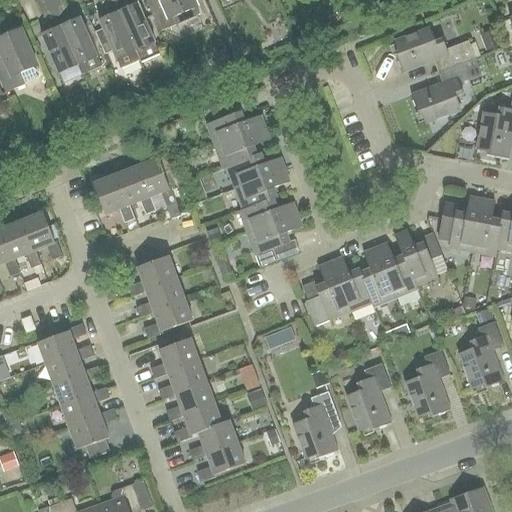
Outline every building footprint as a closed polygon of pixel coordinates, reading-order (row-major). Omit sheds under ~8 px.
[(78,66),(49,0),(36,0),(49,31),(41,35),(59,75),(78,66)] [(62,0),(49,0),(78,66),(79,66),(83,75),(102,67),(98,58),(80,17),(72,21),(62,0)] [(112,51),(116,60),(120,69),(140,61),(136,52),(113,0),(99,0),(107,17),(99,20),(103,29),(95,32),(105,54),(112,51)] [(113,0),(136,52),(140,61),(142,65),(160,57),(154,44),(156,43),(138,3),(130,7),(126,0),(113,0)] [(160,33),(172,28),(200,15),(195,4),(197,3),(195,0),(158,0),(159,1),(148,6),(160,33)] [(447,50),(443,39),(438,26),(395,42),(399,52),(395,53),(403,74),(434,63),(438,73),(475,59),(469,42),(447,50)] [(502,45),(496,29),(483,34),(488,50),(502,45)] [(0,80),(6,93),(26,85),(39,79),(40,75),(21,30),(0,38),(0,50),(5,61),(0,62),(0,80)] [(481,76),(475,59),(438,73),(442,83),(411,95),(419,116),(423,115),(426,124),(460,112),(455,99),(464,95),(460,84),(481,76)] [(189,90),(207,82),(200,66),(182,74),(189,90)] [(169,80),(153,87),(160,103),(176,96),(169,80)] [(152,107),(128,98),(126,101),(133,116),(152,107)] [(207,125),(215,147),(265,129),(261,117),(244,123),(241,114),(247,112),(242,99),(219,108),(224,119),(207,125)] [(511,103),(511,110),(499,108),(497,117),(484,114),(477,150),(488,152),(487,156),(509,160),(511,144),(511,103)] [(90,132),(92,132),(102,128),(96,113),(84,118),(90,132)] [(270,141),(265,129),(215,147),(224,170),(227,168),(257,156),(253,147),(270,141)] [(0,161),(6,163),(9,154),(0,150),(0,161)] [(235,189),(285,171),(281,159),(264,165),(260,154),(257,156),(227,168),(235,189)] [(158,159),(136,168),(148,199),(151,198),(161,194),(167,207),(177,203),(171,189),(169,189),(158,159)] [(148,199),(136,168),(115,176),(127,207),(129,206),(140,202),(146,216),(156,212),(151,198),(148,199)] [(290,183),(285,171),(235,189),(243,210),(243,211),(273,200),(277,199),(273,189),(290,183)] [(127,207),(115,176),(93,184),(106,216),(119,210),(125,224),(135,220),(129,206),(127,207)] [(473,253),(482,200),(470,198),(466,215),(457,213),(458,208),(445,205),(441,229),(453,231),(449,248),(473,253)] [(248,234),(298,216),(293,203),(277,209),(273,200),(243,211),(243,210),(239,212),(248,234)] [(502,222),(501,222),(492,220),(495,203),(482,200),(473,253),(496,257),(498,249),(497,249),(502,222)] [(43,213),(21,221),(34,253),(36,252),(47,247),(52,261),(62,257),(57,242),(55,243),(43,213)] [(511,252),(511,215),(503,214),(501,222),(502,222),(497,249),(498,249),(511,252)] [(286,234),(302,228),(298,216),(248,234),(256,256),(260,268),(299,253),(295,241),(289,243),(286,234)] [(34,253),(21,221),(0,230),(13,261),(15,260),(26,256),(31,269),(41,265),(36,252),(34,253)] [(13,261),(0,230),(0,229),(0,265),(5,264),(10,278),(20,274),(15,260),(13,261)] [(214,246),(223,243),(218,230),(209,233),(214,246)] [(395,237),(403,257),(404,257),(416,286),(438,277),(431,261),(442,256),(433,234),(421,239),(423,244),(414,248),(408,232),(395,237)] [(404,257),(403,257),(394,260),(388,244),(376,249),(396,299),(418,290),(416,286),(404,257)] [(396,299),(376,249),(364,254),(370,270),(361,274),(373,304),(372,304),(374,308),(396,299)] [(132,297),(146,292),(145,290),(177,278),(169,257),(137,268),(142,282),(129,287),(132,297)] [(361,274),(360,270),(350,274),(343,258),(331,263),(351,313),(372,304),(373,304),(361,274)] [(351,313),(331,263),(319,268),(326,284),(317,288),(315,282),(303,287),(309,302),(307,303),(317,327),(351,313)] [(185,300),(177,278),(145,290),(146,292),(150,303),(136,308),(140,319),(154,313),(153,311),(185,300)] [(465,299),(463,308),(473,310),(474,310),(476,301),(465,299)] [(193,321),(185,300),(153,311),(154,313),(158,324),(144,330),(148,340),(163,334),(162,332),(193,321)] [(462,307),(454,311),(456,316),(457,318),(465,315),(465,313),(462,307)] [(484,328),(493,324),(488,311),(479,315),(484,328)] [(440,312),(431,316),(434,325),(435,325),(444,321),(440,312)] [(27,334),(36,330),(31,317),(22,320),(27,334)] [(493,351),(503,347),(495,323),(493,324),(484,328),(478,330),(481,339),(470,342),(473,351),(460,356),(472,390),(482,386),(483,390),(505,382),(493,351)] [(38,343),(46,365),(77,354),(76,351),(72,340),(86,335),(82,325),(68,331),(68,332),(38,343)] [(291,326),(280,330),(285,343),(297,339),(291,326)] [(429,331),(434,343),(440,341),(435,329),(429,331)] [(386,334),(389,344),(399,340),(396,330),(386,334)] [(154,380),(168,375),(167,373),(199,361),(191,339),(159,351),(164,365),(151,370),(154,380)] [(90,346),(76,351),(77,354),(46,365),(54,386),(85,375),(84,373),(80,362),(94,356),(90,346)] [(440,379),(450,375),(441,351),(424,358),(427,366),(416,370),(419,379),(406,384),(419,418),(428,414),(430,418),(451,410),(440,379)] [(207,382),(199,361),(167,373),(168,375),(172,386),(158,391),(162,401),(176,396),(175,394),(207,382)] [(248,391),(260,386),(252,365),(240,370),(248,391)] [(381,392),(391,388),(382,365),(365,371),(368,380),(357,384),(360,393),(347,397),(360,431),(369,427),(371,431),(392,423),(381,392)] [(98,367),(84,373),(85,375),(54,386),(62,408),(93,396),(92,394),(88,383),(102,378),(98,367)] [(330,383),(325,370),(313,374),(318,387),(330,383)] [(214,403),(207,382),(175,394),(176,396),(180,407),(166,412),(170,422),(184,417),(183,415),(214,403)] [(106,389),(92,394),(93,396),(62,408),(69,429),(101,417),(100,415),(96,404),(110,399),(106,389)] [(249,396),(254,411),(267,406),(262,391),(249,396)] [(327,420),(337,417),(329,393),(311,399),(315,408),(303,412),(307,421),(294,426),(306,459),(316,456),(317,460),(339,452),(327,420)] [(222,424),(214,403),(183,415),(184,417),(188,428),(174,433),(178,443),(193,438),(192,436),(199,434),(198,433),(222,424)] [(11,426),(18,424),(13,410),(6,413),(4,414),(9,427),(11,426)] [(100,415),(101,417),(69,429),(78,451),(86,447),(91,460),(111,453),(106,440),(109,439),(104,425),(117,420),(114,410),(100,415)] [(230,421),(222,424),(198,433),(199,434),(203,446),(190,452),(193,462),(207,457),(206,454),(238,443),(230,421)] [(271,446),(280,443),(275,429),(267,433),(271,446)] [(246,465),(238,443),(206,454),(207,457),(211,468),(197,473),(201,483),(216,478),(215,476),(246,465)] [(0,457),(0,462),(4,473),(19,468),(14,453),(0,457)] [(140,511),(142,511),(132,486),(114,492),(112,497),(113,501),(100,506),(102,511),(140,511)] [(489,511),(483,492),(454,503),(454,504),(433,511),(489,511)] [(61,503),(59,498),(49,501),(51,507),(61,503)] [(102,511),(100,506),(82,511),(76,511),(72,499),(61,503),(63,511),(102,511)] [(63,511),(61,503),(51,507),(38,511),(63,511)]
